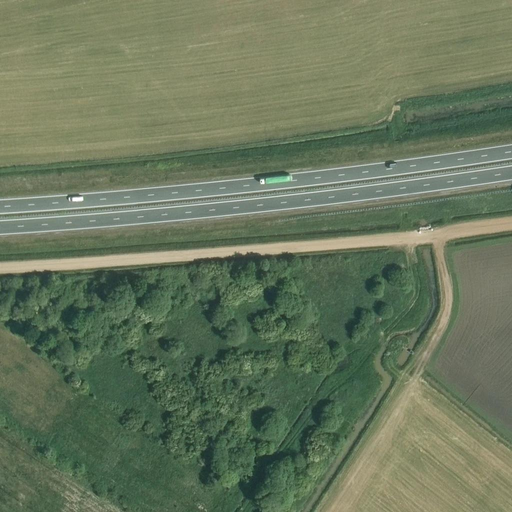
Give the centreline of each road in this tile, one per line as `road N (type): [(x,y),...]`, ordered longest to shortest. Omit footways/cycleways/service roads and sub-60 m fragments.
road 1 (trunk): [(0,228),(141,219),(511,173)]
road 2 (trunk): [(511,153),(0,208)]
road 3 (track): [(0,268),(299,248),(511,222)]
road 4 (track): [(436,233),(446,273),(444,321),(326,511)]
road 5 (track): [(511,87),(403,106),(391,129)]
